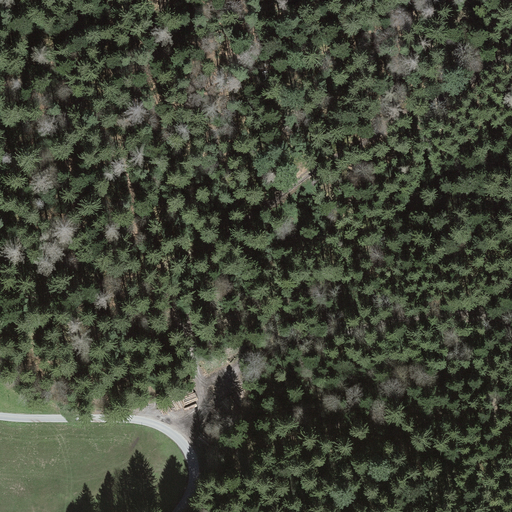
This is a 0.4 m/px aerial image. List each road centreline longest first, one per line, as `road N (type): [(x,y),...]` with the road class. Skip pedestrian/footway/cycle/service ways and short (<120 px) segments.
road 1 (track): [(197,403),(189,344),(253,244),(328,193),(400,117),(511,44)]
road 2 (track): [(161,424),(239,378),(345,342),(511,265)]
road 3 (unclassified): [(0,416),(161,424),(194,461),(194,481),(177,511)]
road 4 (track): [(161,424),(0,326)]
